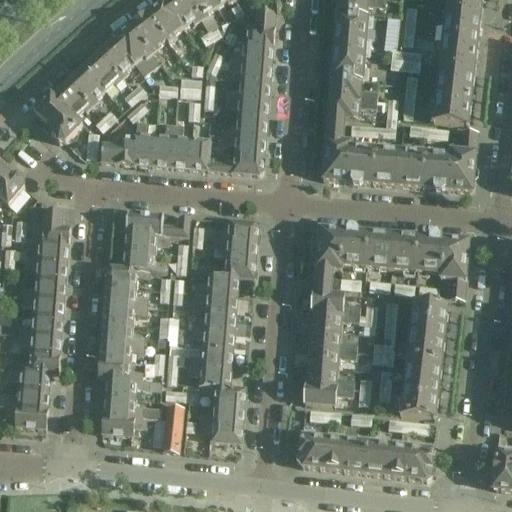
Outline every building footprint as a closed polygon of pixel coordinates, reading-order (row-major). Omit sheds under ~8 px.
[(186,0),(177,0),(177,1),(165,8),(184,33),(193,27),(195,30),(202,25),(186,0)] [(210,0),(186,0),(202,25),(209,20),(208,18),(218,12),(210,0)] [(233,0),(210,0),(218,12),(227,6),(228,9),(236,4),(233,0)] [(445,12),(479,16),(480,16),(482,0),(450,0),(450,4),(446,4),(445,12)] [(252,1),(251,13),(261,13),(262,2),(252,1)] [(337,1),(336,19),(366,22),(367,12),(384,14),(385,5),(337,1)] [(262,2),(261,13),(271,14),(272,3),(262,2)] [(246,4),(238,8),(244,17),(251,13),(246,4)] [(164,6),(147,19),(166,46),(168,48),(170,47),(178,59),(186,53),(180,44),(178,45),(176,43),(177,42),(175,39),(184,33),(165,8),(164,6)] [(238,8),(231,12),(237,22),(244,17),(238,8)] [(418,13),(407,12),(406,21),(416,23),(418,13)] [(439,70),(474,73),(480,22),(480,16),(479,16),(445,12),(444,22),(449,22),(444,62),(440,61),(439,70)] [(273,51),(276,18),(257,17),(256,32),(247,32),(246,49),(273,51)] [(147,19),(131,31),(153,60),(160,55),(158,52),(166,46),(147,19)] [(331,85),(362,87),(363,87),(368,22),(366,22),(336,19),(331,85)] [(416,23),(406,21),(405,31),(415,32),(416,23)] [(153,60),(131,31),(113,44),(114,46),(114,47),(135,70),(136,69),(144,82),(161,69),(163,72),(169,68),(164,61),(158,66),(153,60)] [(223,41),(217,31),(209,36),(215,46),(223,41)] [(415,32),(405,31),(404,41),(414,42),(415,32)] [(201,41),(207,51),(215,46),(209,36),(201,41)] [(228,36),(224,45),(233,49),(234,48),(237,42),(238,40),(228,36)] [(403,51),(413,52),(414,42),(404,41),(403,51)] [(114,47),(99,60),(127,91),(127,90),(123,85),(128,80),(126,77),(135,70),(114,47)] [(272,69),(273,51),(246,49),(241,48),(241,58),(229,57),(228,66),(272,69)] [(392,55),(392,64),(402,65),(403,56),(392,55)] [(412,57),(403,56),(402,65),(411,66),(412,57)] [(225,61),(215,57),(211,66),(220,71),(225,61)] [(421,67),(422,58),(412,57),(411,66),(421,67)] [(99,60),(85,73),(105,96),(113,89),(116,91),(121,96),(127,91),(99,60)] [(392,64),(391,74),(401,75),(402,65),(392,64)] [(401,75),(410,76),(411,66),(402,65),(401,75)] [(203,82),(204,71),(192,70),(192,72),(188,66),(185,69),(191,78),(191,81),(203,82)] [(207,76),(216,80),(220,71),(211,66),(207,76)] [(270,88),(272,69),(228,66),(228,75),(240,76),(239,86),(270,88)] [(420,77),(421,67),(411,66),(410,76),(420,77)] [(474,73),(439,70),(437,79),(442,80),(438,119),(433,118),(432,127),(468,131),(474,73)] [(85,73),(69,88),(92,113),(98,107),(97,104),(105,96),(85,73)] [(418,82),(407,81),(406,91),(417,92),(418,82)] [(192,84),(182,83),(181,92),(191,93),(192,84)] [(202,85),(192,84),(191,93),(201,94),(202,85)] [(331,85),(329,102),(376,106),(377,98),(360,97),(362,87),(331,85)] [(269,106),(270,88),(239,86),(238,95),(226,95),(225,103),(269,106)] [(69,88),(53,102),(76,124),(84,116),(86,118),(92,113),(69,88)] [(147,97),(139,89),(132,96),(140,104),(147,97)] [(160,89),(159,101),(168,101),(169,90),(160,89)] [(215,90),(206,89),(205,101),(214,102),(215,90)] [(178,102),(178,90),(169,90),(168,101),(178,102)] [(417,92),(406,91),(405,100),(416,102),(417,92)] [(180,102),(190,103),(191,93),(181,92),(180,102)] [(190,103),(200,104),(201,94),(191,93),(190,103)] [(124,103),(132,111),(140,104),(132,96),(124,103)] [(416,102),(405,100),(404,110),(415,111),(416,102)] [(76,124),(53,102),(52,101),(34,119),(46,129),(43,132),(59,148),(66,148),(82,131),(76,124)] [(204,114),(213,115),(214,102),(205,101),(204,114)] [(329,102),(328,121),(345,123),(360,124),(361,114),(376,115),(376,106),(329,102)] [(267,125),(269,106),(225,103),(225,112),(237,113),(236,123),(267,125)] [(399,105),(388,104),(387,114),(398,115),(399,105)] [(201,107),(189,106),(189,116),(200,116),(201,107)] [(149,114),(142,107),(135,114),(142,121),(149,114)] [(403,119),(414,121),(415,111),(404,110),(403,119)] [(127,120),(134,128),(142,121),(135,114),(127,120)] [(398,115),(387,114),(387,124),(397,124),(398,115)] [(118,124),(111,115),(103,122),(111,131),(118,124)] [(188,125),(200,126),(200,116),(189,116),(188,125)] [(328,121),(323,180),(323,185),(348,187),(351,151),(352,147),(343,146),(345,123),(328,121)] [(96,129),(104,137),(111,131),(103,122),(96,129)] [(266,143),(267,125),(236,123),(235,132),(223,131),(222,140),(266,143)] [(397,124),(387,124),(386,132),(396,133),(397,124)] [(132,170),(151,171),(153,144),(143,143),(145,128),(136,127),(134,143),(132,170)] [(151,171),(169,173),(173,130),(164,129),(163,145),(153,144),(151,171)] [(352,129),(351,140),(362,141),(363,130),(352,129)] [(169,173),(188,175),(191,147),(180,147),(181,130),(173,130),(169,173)] [(363,130),(362,141),(373,142),(374,131),(363,130)] [(411,130),(409,141),(419,142),(420,131),(411,130)] [(374,131),(373,142),(384,143),(385,132),(374,131)] [(420,131),(419,142),(429,143),(430,132),(420,131)] [(396,133),(386,132),(385,132),(384,143),(396,144),(396,133)] [(430,132),(429,143),(438,144),(440,133),(430,132)] [(448,145),(449,134),(440,133),(438,144),(448,145)] [(450,160),(447,196),(469,198),(473,194),(478,137),(461,136),(460,156),(451,155),(450,160)] [(100,139),(88,138),(88,147),(99,148),(100,139)] [(264,161),(266,143),(222,140),(221,148),(234,149),(233,159),(264,161)] [(101,167),(132,170),(134,143),(118,141),(117,150),(102,149),(101,167)] [(87,155),(99,156),(99,148),(88,147),(87,155)] [(188,175),(219,177),(220,168),(207,167),(208,149),(191,147),(188,175)] [(348,187),(373,190),(376,153),(351,151),(348,187)] [(373,190),(398,192),(401,156),(376,153),(373,190)] [(86,164),(98,165),(99,156),(87,155),(86,164)] [(398,192),(423,194),(426,158),(401,156),(398,192)] [(423,194),(447,196),(450,160),(426,158),(423,194)] [(264,161),(233,159),(232,169),(220,168),(219,177),(259,181),(263,177),(264,161)] [(0,171),(0,204),(1,205),(9,212),(25,194),(25,186),(7,171),(4,175),(0,171)] [(44,216),(41,249),(68,251),(70,232),(61,231),(62,217),(44,216)] [(127,218),(126,237),(169,240),(188,242),(190,223),(179,222),(178,232),(163,231),(163,221),(127,218)] [(27,225),(17,225),(16,235),(26,236),(27,225)] [(228,226),(228,227),(227,236),(215,235),(214,244),(258,247),(259,233),(255,228),(228,226)] [(13,229),(2,228),(2,239),(12,239),(13,229)] [(204,232),(194,231),(193,242),(203,242),(204,232)] [(316,277),(314,297),(332,298),(334,275),(343,275),(343,271),(346,235),(320,233),(320,234),(316,277)] [(34,242),(26,242),(26,236),(16,235),(15,245),(34,246),(34,242)] [(346,235),(343,271),(366,273),(369,237),(346,235)] [(126,237),(124,254),(157,257),(157,251),(168,252),(169,240),(126,237)] [(369,237),(366,273),(391,275),(394,239),(369,237)] [(1,249),(11,250),(12,239),(2,239),(1,249)] [(394,239),(391,275),(416,277),(419,242),(394,239)] [(192,252),(203,253),(203,242),(193,242),(192,252)] [(419,242),(416,277),(442,279),(445,244),(419,242)] [(256,266),(258,247),(214,244),(213,253),(226,254),(225,264),(256,266)] [(445,244),(442,279),(443,279),(442,284),(451,285),(449,305),(465,306),(469,250),(466,246),(445,244)] [(67,269),(68,251),(41,249),(37,248),(36,258),(24,257),(23,265),(67,269)] [(179,249),(178,259),(188,260),(189,249),(179,249)] [(16,254),(6,254),(5,264),(15,265),(16,254)] [(124,254),(123,274),(150,276),(166,277),(166,268),(155,267),(155,257),(124,254)] [(177,269),(187,270),(188,260),(178,259),(178,260),(177,269)] [(4,275),(14,275),(15,265),(5,264),(4,275)] [(255,285),(256,266),(225,264),(224,273),(212,272),(211,280),(239,284),(255,285)] [(65,286),(67,269),(23,265),(23,273),(35,274),(34,283),(65,286)] [(187,270),(177,269),(176,279),(186,280),(187,270)] [(107,276),(105,292),(136,294),(137,284),(149,285),(150,276),(123,274),(111,273),(107,276)] [(194,297),(237,300),(239,284),(211,280),(207,280),(207,290),(195,289),(194,297)] [(64,305),(65,286),(34,283),(33,293),(21,293),(21,301),(64,305)] [(171,283),(162,283),(161,295),(170,296),(171,283)] [(341,283),(340,294),(351,295),(352,284),(341,283)] [(184,284),(175,284),(174,296),(183,297),(184,284)] [(361,296),(362,284),(352,284),(351,295),(361,296)] [(370,285),(369,296),(379,297),(381,286),(370,285)] [(390,298),(391,287),(381,286),(379,297),(390,298)] [(395,287),(394,299),(404,300),(406,289),(395,287)] [(415,301),(416,290),(406,289),(404,300),(415,301)] [(420,290),(419,301),(429,302),(430,291),(420,290)] [(439,303),(440,293),(430,291),(429,302),(439,303)] [(105,292),(104,309),(147,312),(148,304),(135,303),(136,294),(105,292)] [(160,307),(169,308),(170,296),(161,295),(160,307)] [(173,308),(183,309),(183,297),(174,296),(173,308)] [(236,319),(237,300),(194,297),(193,306),(206,307),(205,316),(236,319)] [(314,297),(313,317),(360,321),(361,312),(344,311),(345,300),(332,299),(332,298),(314,297)] [(62,323),(64,305),(21,301),(20,310),(32,311),(31,320),(62,323)] [(398,307),(387,307),(386,316),(398,317),(398,307)] [(407,363),(443,367),(449,311),(413,307),(408,355),(407,363)] [(104,309),(103,328),(133,330),(134,320),(146,322),(147,312),(104,309)] [(378,310),(366,310),(366,320),(377,321),(378,310)] [(234,338),(236,319),(205,316),(204,327),(192,326),(191,334),(234,338)] [(385,325),(397,326),(398,317),(386,316),(385,325)] [(313,317),(311,335),(342,338),(343,328),(359,329),(360,321),(313,317)] [(61,342),(62,323),(31,320),(30,331),(18,330),(17,338),(61,342)] [(365,330),(376,331),(377,321),(366,320),(365,330)] [(161,322),(160,332),(169,333),(169,322),(161,322)] [(179,323),(169,322),(169,333),(179,333),(179,323)] [(385,334),(396,335),(397,326),(385,325),(385,334)] [(103,328),(101,346),(144,350),(145,341),(132,340),(133,330),(103,328)] [(160,342),(168,343),(169,333),(160,332),(160,342)] [(169,351),(178,351),(179,333),(169,333),(168,343),(168,345),(170,345),(169,351)] [(233,356),(234,338),(191,334),(190,343),(203,344),(202,353),(233,356)] [(384,343),(396,344),(396,335),(385,334),(384,343)] [(311,335),(309,354),(357,358),(357,349),(341,348),(342,338),(311,335)] [(59,360),(61,342),(17,338),(17,347),(29,348),(28,358),(59,360)] [(101,346),(100,365),(130,367),(131,357),(143,358),(144,350),(101,346)] [(373,358),(373,359),(384,360),(384,349),(374,348),(373,358)] [(395,350),(384,349),(384,360),(394,361),(395,350)] [(231,376),(233,356),(202,353),(201,362),(179,361),(179,360),(169,359),(168,369),(178,370),(188,371),(188,372),(231,376)] [(309,354),(308,372),(338,375),(339,365),(356,366),(357,358),(309,354)] [(59,360),(28,358),(27,368),(15,367),(14,375),(50,379),(58,380),(59,360)] [(166,359),(155,358),(154,368),(165,369),(166,359)] [(373,359),(372,369),(377,369),(383,370),(384,360),(373,359)] [(394,371),(394,361),(384,360),(383,370),(394,371)] [(436,424),(443,367),(407,363),(405,373),(400,420),(436,424)] [(100,365),(98,384),(106,384),(141,386),(142,378),(129,377),(130,367),(100,365)] [(154,379),(164,380),(165,369),(154,368),(154,379)] [(178,370),(168,369),(168,379),(177,380),(178,370)] [(230,394),(230,393),(231,376),(188,372),(187,380),(200,381),(199,391),(203,391),(230,394)] [(308,372),(306,392),(353,396),(354,387),(337,386),(338,375),(308,372)] [(48,397),(50,379),(14,375),(7,375),(6,384),(18,385),(18,394),(48,397)] [(393,377),(381,376),(380,386),(392,387),(393,377)] [(177,380),(168,379),(167,389),(177,390),(177,380)] [(106,384),(105,402),(136,404),(137,394),(149,395),(149,386),(141,386),(106,384)] [(372,385),(361,384),(360,394),(371,395),(372,385)] [(380,396),(391,397),(392,387),(380,386),(380,396)] [(246,394),(230,393),(230,394),(203,391),(202,400),(214,401),(214,410),(245,413),(246,394)] [(306,392),(305,410),(335,412),(336,402),(353,403),(353,396),(306,392)] [(47,415),(48,397),(18,394),(17,404),(5,403),(4,412),(47,415)] [(166,395),(165,405),(176,406),(177,396),(166,395)] [(186,406),(187,396),(177,396),(176,406),(186,406)] [(379,406),(391,407),(391,397),(380,396),(379,406)] [(105,402),(103,420),(161,424),(162,414),(135,412),(136,404),(105,402)] [(243,431),(245,413),(214,410),(213,420),(201,419),(200,428),(243,431)] [(163,452),(162,457),(178,458),(183,413),(167,411),(166,425),(165,434),(164,443),(163,452)] [(45,434),(47,415),(4,412),(3,421),(15,421),(15,432),(45,434)] [(311,414),(310,425),(320,426),(321,415),(311,414)] [(321,415),(320,426),(330,427),(331,416),(321,415)] [(340,428),(341,417),(331,416),(330,427),(340,428)] [(352,418),(351,429),(361,430),(362,419),(352,418)] [(372,431),(373,420),(362,419),(361,430),(372,431)] [(103,420),(102,438),(133,441),(134,431),(146,432),(146,424),(155,424),(154,433),(165,434),(166,425),(161,424),(103,420)] [(390,424),(388,435),(398,436),(400,425),(390,424)] [(409,437),(410,426),(400,425),(398,436),(409,437)] [(187,426),(186,437),(195,437),(196,427),(187,426)] [(410,426),(409,437),(419,438),(420,427),(410,426)] [(429,439),(430,428),(420,427),(419,438),(429,439)] [(242,450),(243,431),(200,428),(199,436),(211,437),(210,447),(242,450)] [(154,433),(154,442),(164,443),(165,434),(154,433)] [(368,448),(302,441),(299,468),(303,473),(365,479),(368,448)] [(154,442),(153,451),(163,452),(164,443),(154,442)] [(431,482),(434,455),(368,448),(365,479),(427,486),(431,482)] [(511,495),(511,457),(496,456),(492,489),(495,494),(511,495)]
